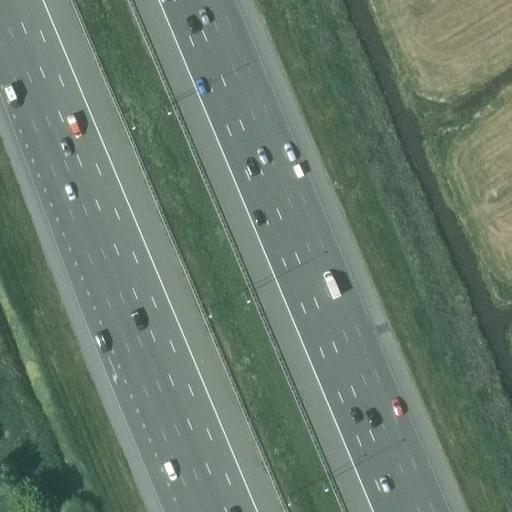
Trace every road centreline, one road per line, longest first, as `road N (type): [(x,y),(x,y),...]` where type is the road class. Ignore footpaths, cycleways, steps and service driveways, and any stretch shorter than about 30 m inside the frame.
road 1 (motorway): [(410,511),(196,0)]
road 2 (motorway): [(3,0),(216,511)]
